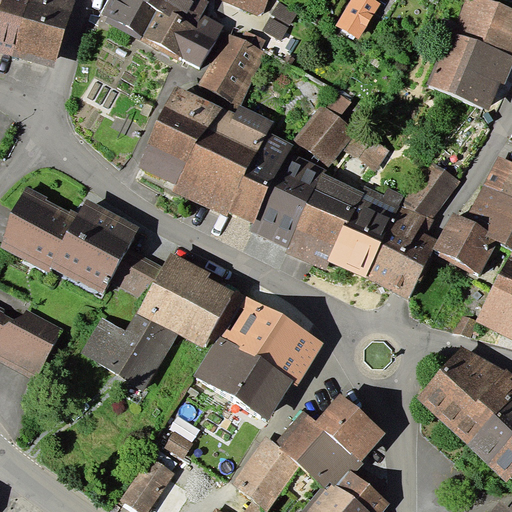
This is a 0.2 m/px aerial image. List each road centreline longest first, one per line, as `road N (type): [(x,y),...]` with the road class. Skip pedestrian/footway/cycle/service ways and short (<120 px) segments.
road 1 (residential): [(340,316),(146,213),(86,172),(41,127)]
road 2 (residential): [(399,329),(434,244),(511,103)]
road 3 (residential): [(41,127),(84,0)]
road 4 (residential): [(406,416),(361,375),(345,350),(340,316)]
